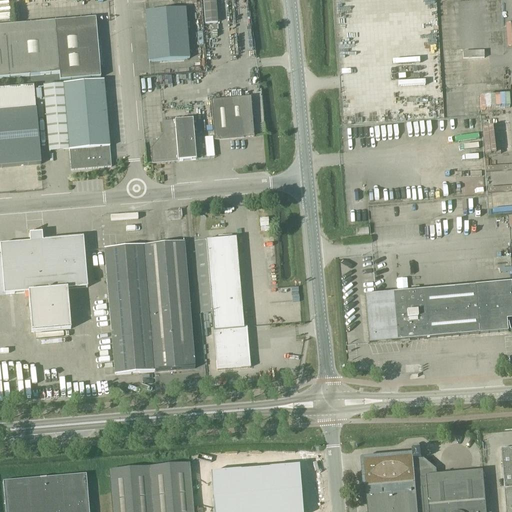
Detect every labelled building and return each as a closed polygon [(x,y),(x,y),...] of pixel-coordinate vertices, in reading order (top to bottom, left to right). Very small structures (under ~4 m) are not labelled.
[(215,0),(202,0),(205,25),(218,23),(215,0)] [(431,0),(380,0),(381,12),(381,13),(384,0),(385,3),(388,4),(391,0),(416,0),(417,0),(417,8),(415,10),(418,13),(429,12),(434,13),(436,6),(433,5),(434,2),(431,0)] [(189,60),(185,9),(145,13),(149,63),(189,60)] [(0,79),(59,74),(60,82),(101,78),(100,66),(102,65),(100,41),(98,42),(96,29),(96,19),(0,27),(0,79)] [(418,86),(415,98),(429,93),(428,89),(430,79),(432,85),(441,87),(435,89),(441,91),(442,88),(440,84),(441,81),(437,68),(427,71),(423,58),(417,57),(415,65),(410,67),(406,56),(402,71),(403,74),(400,86),(403,86),(406,95),(408,86),(408,85),(410,77),(416,79),(418,86)] [(63,85),(43,86),(49,153),(69,151),(71,171),(111,168),(109,148),(103,81),(63,85)] [(214,142),(254,138),(250,98),(210,102),(214,142)] [(0,168),(41,165),(37,111),(0,113),(0,168)] [(195,161),(192,121),(162,124),(163,136),(159,140),(164,143),(157,152),(158,164),(195,161)] [(424,175),(367,177),(368,203),(425,201),(424,175)] [(488,179),(462,180),(462,196),(489,195),(488,179)] [(29,235),(30,244),(0,246),(0,250),(1,257),(0,257),(0,296),(4,296),(28,294),(31,333),(70,330),(68,299),(67,290),(87,288),(83,239),(43,243),(42,234),(29,235)] [(205,242),(194,243),(200,315),(211,314),(213,331),(216,361),(217,372),(250,369),(246,329),(244,329),(235,239),(205,242)] [(183,244),(144,247),(154,373),(194,370),(183,244)] [(144,247),(104,250),(114,377),(154,373),(144,247)] [(375,296),(364,296),(364,297),(369,345),(377,344),(479,336),(483,335),(499,334),(509,333),(508,321),(511,320),(511,283),(495,285),(475,287),(375,296)] [(25,382),(25,396),(38,395),(37,381),(25,382)] [(511,511),(511,449),(501,450),(506,511),(511,511)] [(363,461),(367,511),(486,511),(483,472),(437,476),(436,470),(424,460),(422,460),(421,450),(412,450),(413,457),(363,461)] [(302,511),(299,462),(210,470),(213,511),(302,511)] [(193,511),(190,465),(149,469),(152,511),(193,511)] [(108,472),(111,511),(152,511),(149,469),(108,472)] [(89,511),(86,476),(3,483),(5,511),(89,511)]
